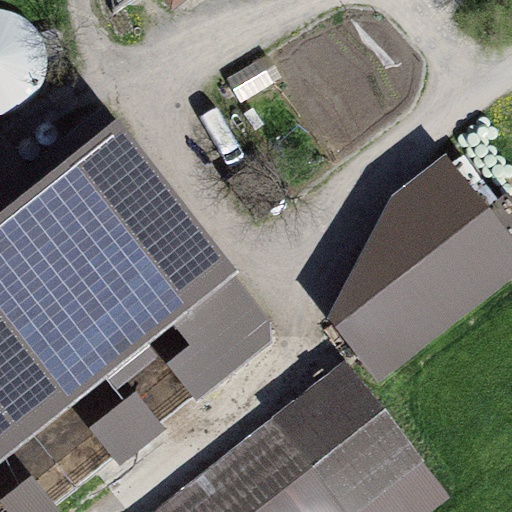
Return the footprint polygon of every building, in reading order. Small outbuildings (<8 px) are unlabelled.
[(0,113),(31,112),(25,18),(0,19),(0,113)] [(0,464),(107,380),(121,392),(156,358),(148,348),(174,328),(190,348),(167,366),(197,403),(273,345),(273,325),(233,280),(238,277),(105,106),(22,165),(0,133),(0,464)] [(330,320),(383,385),(511,279),(511,240),(444,159),(392,202),(330,320)] [(346,364),(157,511),(430,511),(449,497),(346,364)] [(165,431),(136,396),(89,431),(121,468),(165,431)] [(58,511),(31,477),(0,502),(7,511),(58,511)]
